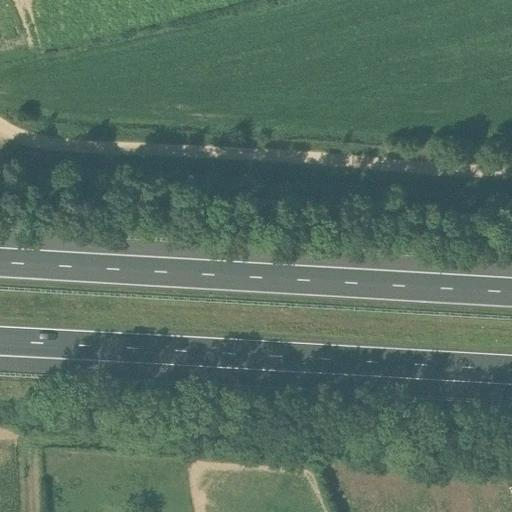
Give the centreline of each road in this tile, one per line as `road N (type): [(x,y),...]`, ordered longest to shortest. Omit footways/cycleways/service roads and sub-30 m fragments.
road 1 (track): [(0,130),(83,145),(511,169)]
road 2 (motorway): [(511,293),(0,261)]
road 3 (motorway): [(0,345),(511,375)]
